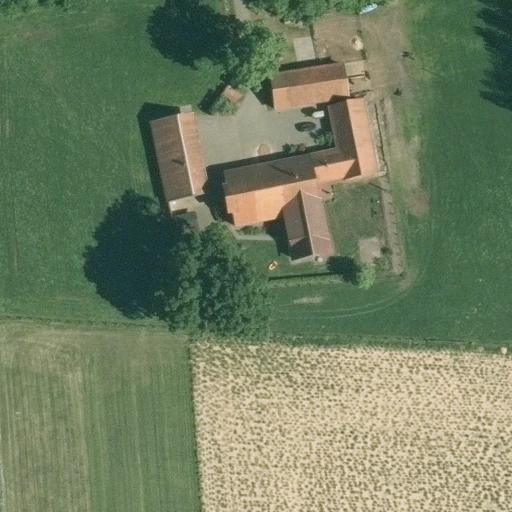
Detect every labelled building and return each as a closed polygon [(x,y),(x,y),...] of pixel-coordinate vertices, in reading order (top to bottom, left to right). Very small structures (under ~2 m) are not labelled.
[(343,65),(271,76),(276,110),(348,99),(343,65)] [(362,100),(331,107),(339,152),(345,178),(345,182),(377,175),(362,100)] [(177,118),(153,123),(169,203),(193,198),(177,118)] [(339,152),(320,156),(319,155),(279,163),(280,165),(276,165),(286,216),(295,260),(330,253),(316,184),(345,178),(339,152)] [(276,165),(225,176),(235,226),(286,216),(276,165)]
